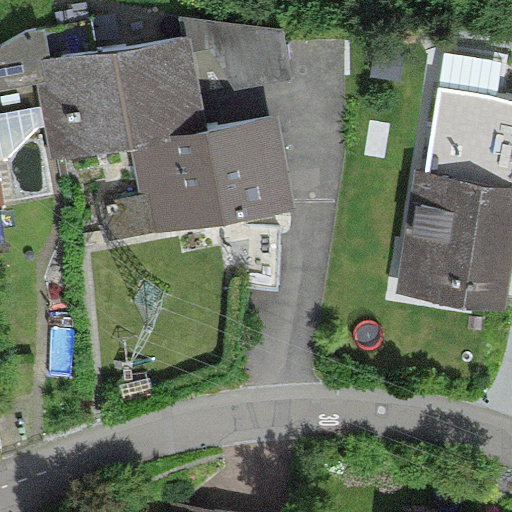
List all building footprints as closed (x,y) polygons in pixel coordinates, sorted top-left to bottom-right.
[(130,129),(209,113),(190,24),(119,37),(52,50),(46,18),(26,23),(0,38),(0,83),(37,76),(49,152),(131,136),(130,129)] [(511,87),(441,77),(428,161),(511,171),(511,87)] [(294,197),(276,100),(229,109),(209,113),(130,129),(131,136),(141,186),(100,195),(107,233),(294,197)] [(511,171),(428,161),(415,159),(399,286),(509,300),(511,274),(511,171)] [(173,511),(155,511),(135,510),(134,511),(290,511),(291,507),(175,496),(173,511)]
